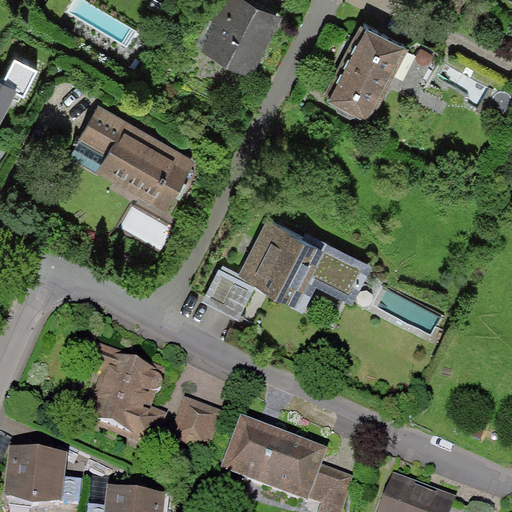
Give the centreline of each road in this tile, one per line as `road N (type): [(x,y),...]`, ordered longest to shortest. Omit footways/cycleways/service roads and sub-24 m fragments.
road 1 (residential): [(168,321),(375,428),(511,479)]
road 2 (residential): [(168,321),(324,0)]
road 3 (residential): [(382,0),(511,73)]
road 4 (residential): [(51,265),(168,321)]
road 5 (residential): [(0,377),(51,265)]
